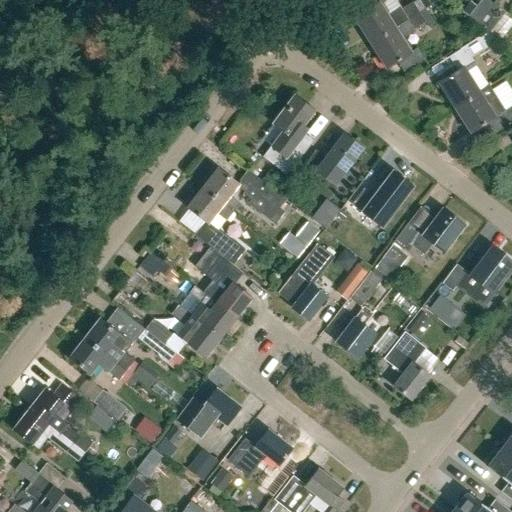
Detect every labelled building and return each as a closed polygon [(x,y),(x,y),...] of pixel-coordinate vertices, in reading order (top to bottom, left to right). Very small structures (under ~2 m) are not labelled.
[(417,12),(418,12),(435,1),(433,0),(416,0),(412,3),(411,2),(400,9),(399,8),(386,16),(379,3),(383,1),(382,0),(359,0),(366,10),(353,18),(369,43),(394,27),(417,12)] [(477,26),(493,5),(486,0),(480,0),(474,9),(467,5),(461,13),(477,26)] [(493,5),(477,26),(488,35),(491,31),(504,13),(493,5)] [(425,23),(418,12),(417,12),(394,27),(369,43),(385,68),(410,52),(402,40),(414,32),(413,30),(425,23)] [(460,65),(486,49),(479,38),(453,54),(460,65)] [(453,107),(488,85),(483,76),(473,83),(462,67),(438,82),(453,107)] [(488,85),(453,107),(469,132),(497,115),(500,113),(507,124),(511,120),(511,105),(504,110),(488,85)] [(282,131),(262,157),(286,175),(309,146),(300,139),(307,130),(302,126),(313,111),(293,96),(272,124),(282,131)] [(343,173),(362,149),(343,135),(325,158),(315,151),(300,170),(310,178),(315,172),(327,182),(337,169),(343,173)] [(223,204),(233,212),(239,204),(229,196),(238,185),(216,168),(202,187),(223,204)] [(243,193),(241,195),(250,202),(247,205),(274,225),(284,213),(278,209),(285,200),(246,171),(239,180),(248,188),(243,193)] [(393,212),(412,187),(392,171),(373,196),(363,189),(351,205),(370,219),(382,203),(393,212)] [(186,207),(203,221),(193,234),(195,236),(216,253),(232,265),(245,249),(209,222),(216,214),(226,222),(233,212),(223,204),(202,187),(186,207)] [(326,199),(311,218),(326,229),(340,210),(326,199)] [(443,252),(464,225),(441,209),(421,235),(416,231),(408,224),(393,243),(402,251),(408,244),(423,255),(431,243),(443,252)] [(332,257),(316,245),(278,293),(293,304),(290,308),(307,321),(326,297),(310,285),(332,257)] [(392,245),(375,268),(390,279),(407,256),(392,245)] [(492,294),(511,267),(511,262),(491,246),(469,275),(465,272),(456,265),(442,284),(451,291),(458,283),(473,294),(480,284),(492,294)] [(218,283),(232,266),(211,250),(198,267),(218,283)] [(168,269),(149,254),(138,267),(150,277),(156,270),(163,275),(168,269)] [(346,299),(368,272),(358,263),(336,291),(346,299)] [(382,276),(374,270),(371,273),(369,272),(348,299),(360,308),(381,281),(379,280),(382,276)] [(216,303),(235,318),(251,298),(232,283),(216,303)] [(220,338),(235,318),(216,303),(208,296),(194,286),(189,293),(202,303),(192,316),(200,323),(220,338)] [(220,338),(200,323),(192,316),(178,306),(173,313),(172,314),(185,325),(176,336),(185,343),(204,358),(220,338)] [(405,321),(417,332),(430,318),(418,307),(405,321)] [(362,326),(371,314),(363,308),(354,320),(352,319),(335,342),(356,358),(374,335),(362,326)] [(113,325),(128,333),(136,320),(121,311),(113,325)] [(112,361),(126,371),(133,362),(134,362),(123,353),(130,344),(120,336),(99,319),(83,338),(112,361)] [(145,329),(164,344),(172,335),(152,320),(145,329)] [(164,345),(164,344),(145,329),(137,339),(156,354),(158,358),(166,365),(171,369),(174,371),(183,360),(177,355),(177,354),(164,345)] [(410,400),(428,376),(412,363),(423,348),(403,333),(383,359),(402,374),(392,387),(410,400)] [(119,381),(126,371),(112,361),(83,338),(68,358),(90,374),(98,364),(119,381)] [(140,364),(132,376),(147,388),(156,377),(140,364)] [(57,431),(84,453),(91,444),(89,437),(85,434),(78,434),(66,424),(65,425),(62,423),(79,400),(61,385),(53,395),(44,389),(28,409),(57,431)] [(199,439),(215,417),(225,425),(239,408),(215,389),(202,406),(192,399),(175,421),(199,439)] [(117,420),(126,408),(103,390),(94,402),(117,420)] [(57,431),(28,409),(12,429),(31,444),(40,433),(43,435),(53,443),(77,462),(84,453),(57,431)] [(149,420),(139,433),(150,442),(160,429),(149,420)] [(173,427),(164,438),(172,444),(181,432),(173,427)] [(291,449),(267,430),(254,447),(244,440),(227,461),(247,477),(264,455),(278,466),(291,449)] [(511,456),(511,434),(501,448),(511,456)] [(163,439),(156,449),(167,458),(175,448),(163,439)] [(511,456),(501,448),(487,467),(507,483),(500,492),(511,501),(511,456)] [(152,450),(146,457),(156,464),(162,457),(152,450)] [(200,451),(186,469),(200,480),(214,462),(200,451)] [(38,474),(57,489),(65,478),(46,463),(38,474)] [(341,488),(317,469),(304,486),(293,477),(274,500),(271,499),(261,511),(279,511),(283,507),(288,511),(301,511),(315,495),(328,505),(336,495),(341,488)] [(220,470),(211,482),(221,490),(231,478),(220,470)] [(56,489),(57,489),(38,474),(24,491),(43,505),(37,511),(65,511),(64,511),(72,501),(56,489)] [(151,511),(139,502),(143,496),(149,489),(133,476),(128,484),(115,499),(124,506),(118,511),(151,511)] [(452,511),(453,511),(510,511),(495,499),(487,509),(467,492),(452,511)] [(336,495),(328,505),(336,511),(339,511),(347,503),(336,495)]
